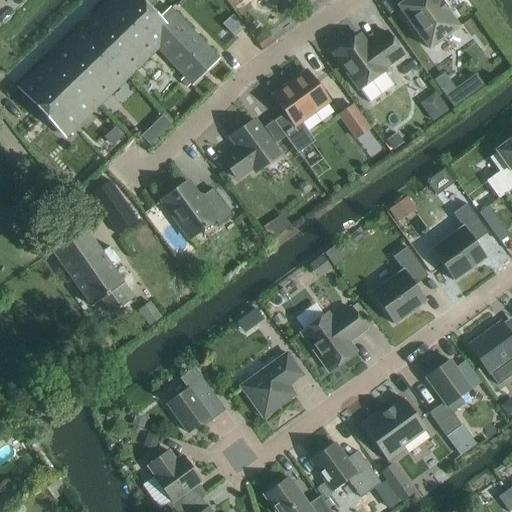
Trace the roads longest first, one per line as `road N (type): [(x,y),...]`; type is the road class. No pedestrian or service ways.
road 1 (residential): [(236,455),(263,450),(511,272)]
road 2 (residential): [(351,0),(247,73),(137,181)]
road 3 (unknown): [(0,102),(102,224)]
